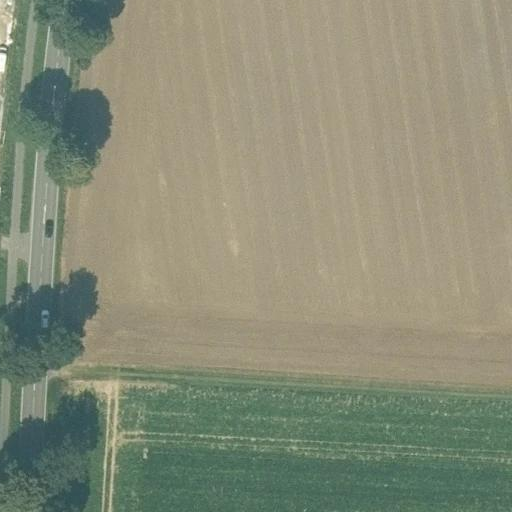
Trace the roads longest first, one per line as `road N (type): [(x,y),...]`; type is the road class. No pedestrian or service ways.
road 1 (secondary): [(66,0),(29,511)]
road 2 (track): [(37,371),(511,392)]
